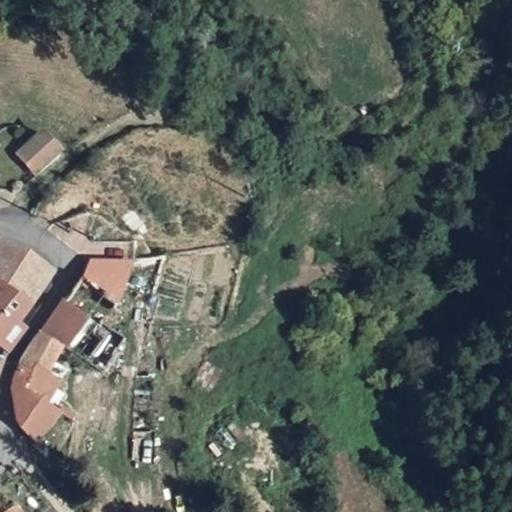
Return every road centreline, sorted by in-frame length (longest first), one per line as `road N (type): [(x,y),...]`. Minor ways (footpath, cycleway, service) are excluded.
road 1 (track): [(0,221),(71,153),(124,121),(159,115),(367,142),(400,126),(428,94),(408,0)]
road 2 (residential): [(0,465),(10,450),(1,393),(9,365),(70,270),(0,225)]
